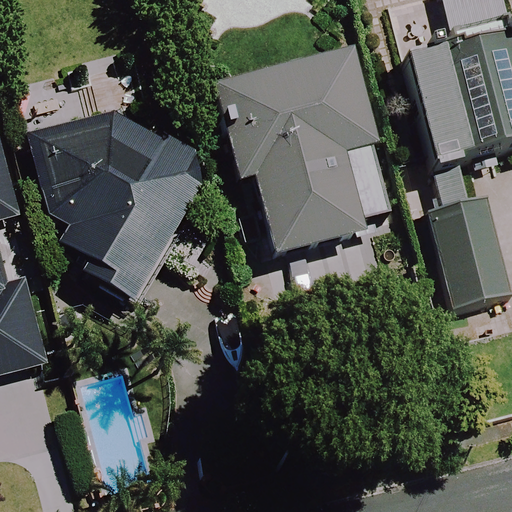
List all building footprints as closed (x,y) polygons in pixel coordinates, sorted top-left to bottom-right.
[(511,160),(511,70),(506,49),(403,77),(431,182),(511,160)] [(379,154),(355,61),(209,99),(234,194),(247,191),(268,271),(356,248),(334,166),(379,154)] [(19,141),(38,221),(59,235),(52,250),(82,268),(75,280),(126,310),(193,194),(187,158),(163,144),(106,117),(19,141)] [(0,223),(15,220),(0,170),(0,387),(45,374),(21,292),(0,298),(0,223)] [(504,306),(484,212),(429,224),(449,318),(504,306)]
